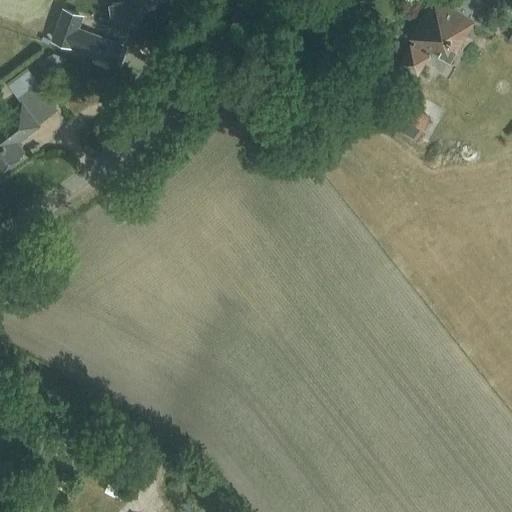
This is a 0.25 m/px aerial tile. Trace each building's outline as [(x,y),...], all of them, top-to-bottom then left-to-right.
[(130,0),(126,6),(119,0),(111,4),(112,14),(123,23),(124,31),(132,30),(141,38),(166,7),(175,6),(174,0),(130,0)] [(473,21),(436,0),(431,0),(410,37),(415,40),(412,45),(410,44),(399,62),(417,73),(428,55),(418,49),(421,44),(450,61),(473,21)] [(501,17),(481,0),(459,0),(454,9),(492,32),(501,17)] [(75,13),(63,32),(78,42),(91,23),(75,13)] [(50,60),(55,71),(68,65),(63,54),(50,60)] [(395,95),(381,120),(416,140),(430,115),(395,95)] [(37,124),(21,103),(0,118),(0,166),(22,150),(15,141),(37,124)]
